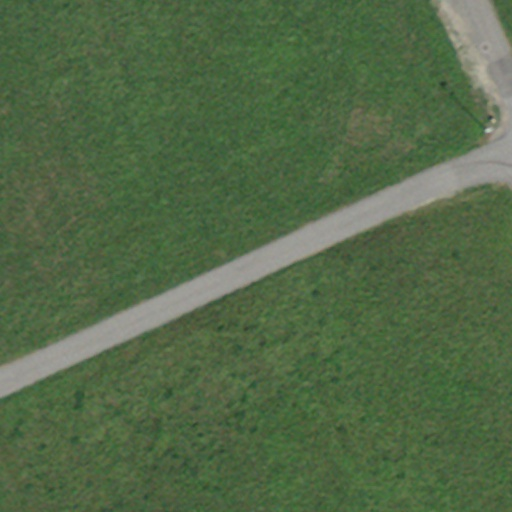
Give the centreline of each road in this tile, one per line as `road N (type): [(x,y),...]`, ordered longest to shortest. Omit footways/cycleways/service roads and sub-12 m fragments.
road 1 (unclassified): [(0,386),(511,152)]
road 2 (unclassified): [(461,0),(511,116)]
